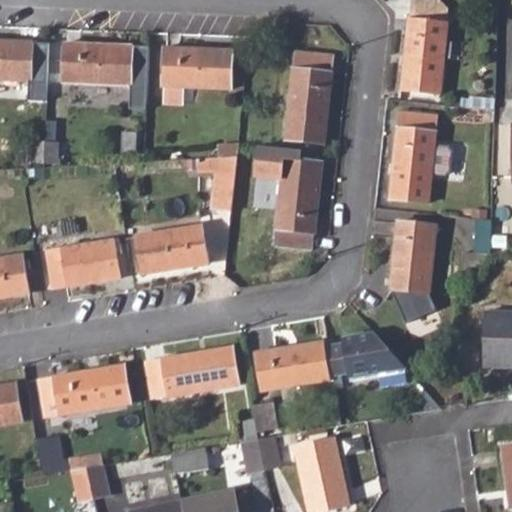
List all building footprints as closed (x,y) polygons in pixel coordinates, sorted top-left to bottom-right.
[(412,6),(403,90),(439,94),(447,25),(436,24),(437,9),(412,6)] [(0,41),(0,79),(33,81),(35,43),(0,41)] [(67,44),(65,82),(133,85),(134,47),(67,44)] [(150,48),(134,47),(133,85),(132,109),(148,110),(150,48)] [(167,49),(166,86),(168,86),(187,87),(232,89),(233,51),(167,49)] [(297,52),(288,138),(325,142),(334,56),(297,52)] [(187,87),(168,86),(167,102),(187,103),(187,87)] [(401,113),(392,199),(427,203),(436,117),(401,113)] [(31,164),(44,164),(45,143),(32,142),(31,164)] [(45,143),(44,164),(58,165),(59,143),(45,143)] [(438,173),(450,174),(453,146),(440,145),(438,173)] [(237,146),(217,148),(217,158),(236,158),(237,146)] [(258,177),(284,179),(286,159),(301,161),(302,150),(261,146),(258,177)] [(217,158),(201,159),(201,172),(220,174),(216,211),(231,211),(236,158),(217,158)] [(284,179),(277,246),(313,250),(323,163),(301,161),(286,159),(284,179)] [(476,251),(475,272),(481,261),(485,254),(488,253),(491,219),(477,218),(476,251)] [(400,223),(393,290),(411,325),(440,309),(431,294),(437,227),(400,223)] [(204,226),(138,237),(144,274),(210,263),(204,226)] [(116,240),(48,252),(55,289),(122,277),(116,240)] [(463,278),(471,279),(475,272),(476,251),(463,250),(463,278)] [(24,256),(0,259),(0,297),(30,293),(24,256)] [(483,366),(511,367),(511,310),(484,310),(483,366)] [(415,376),(385,341),(352,346),(353,351),(333,355),(337,384),(358,380),(358,386),(415,376)] [(325,342),(257,353),(263,390),(331,379),(325,342)] [(235,347),(149,361),(156,397),(241,383),(235,347)] [(126,365),(40,380),(46,416),(133,401),(126,365)] [(18,383),(0,386),(0,423),(25,419),(18,383)] [(276,402),(255,406),(260,430),(280,426),(276,402)] [(66,434),(39,439),(45,475),(71,470),(66,434)] [(276,436),(261,439),(268,469),(282,466),(276,436)] [(261,439),(244,441),(251,473),(268,469),(261,439)] [(338,439),(299,447),(312,511),(324,511),(352,506),(338,439)] [(511,444),(503,446),(511,511),(511,444)] [(177,469),(210,467),(209,449),(176,451),(177,469)] [(86,456),(88,467),(90,467),(106,464),(104,453),(86,456)] [(106,464),(90,467),(96,499),(111,496),(106,464)] [(88,467),(74,470),(79,502),(96,499),(90,467),(88,467)] [(12,480),(0,482),(0,497),(14,495),(12,480)] [(239,511),(235,490),(185,502),(186,511),(239,511)] [(186,511),(185,502),(138,511),(186,511)]
